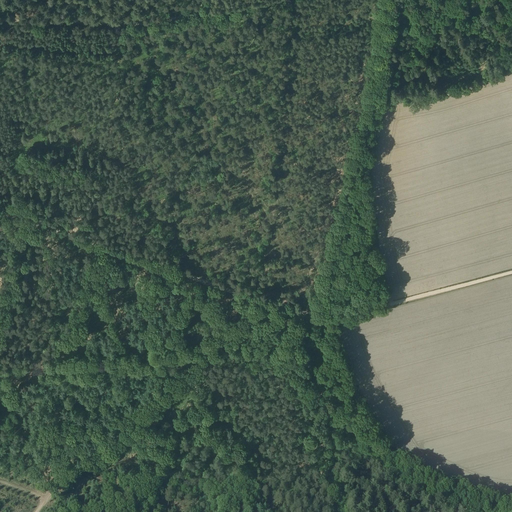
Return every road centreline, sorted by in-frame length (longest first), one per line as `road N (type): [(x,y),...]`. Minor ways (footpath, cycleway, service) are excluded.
road 1 (track): [(321,319),(386,0)]
road 2 (track): [(0,212),(269,303)]
road 3 (track): [(258,0),(154,23),(0,20)]
road 4 (track): [(194,354),(43,498)]
road 5 (track): [(321,319),(511,272)]
road 6 (track): [(194,354),(0,371)]
